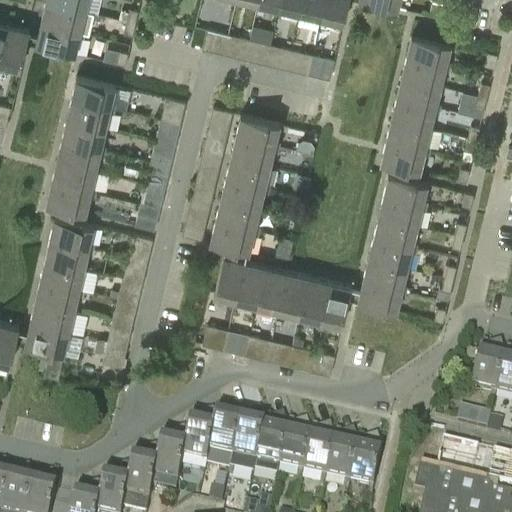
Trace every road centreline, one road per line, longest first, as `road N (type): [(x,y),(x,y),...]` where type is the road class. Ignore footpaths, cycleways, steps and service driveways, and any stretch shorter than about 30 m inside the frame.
road 1 (residential): [(330,97),(209,69),(122,437)]
road 2 (residential): [(122,437),(228,369),(383,402)]
road 3 (residential): [(511,329),(457,322),(449,352),(383,402)]
